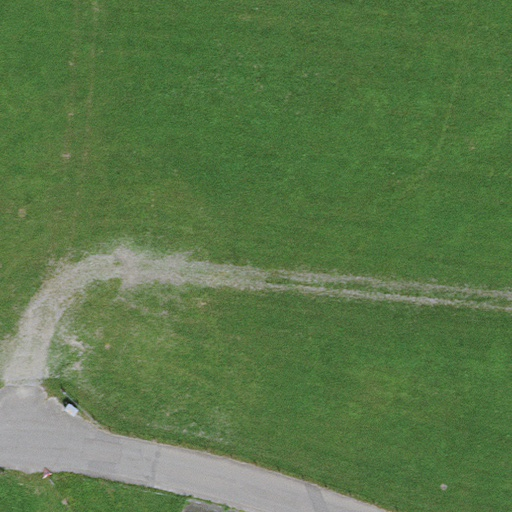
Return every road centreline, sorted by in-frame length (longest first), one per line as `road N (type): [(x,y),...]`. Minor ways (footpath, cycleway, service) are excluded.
road 1 (track): [(511,300),(108,268),(63,291),(36,343),(24,448)]
road 2 (unclassified): [(0,449),(303,511)]
